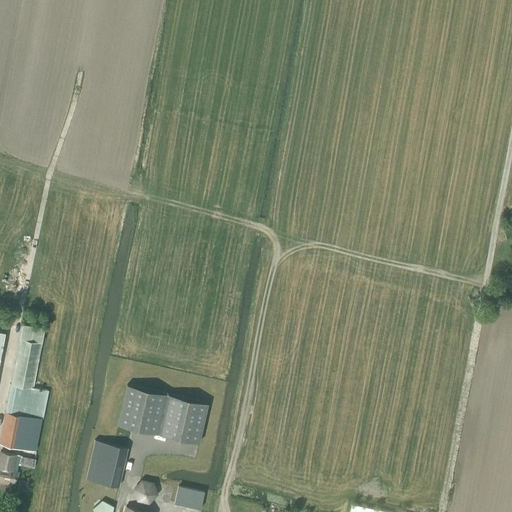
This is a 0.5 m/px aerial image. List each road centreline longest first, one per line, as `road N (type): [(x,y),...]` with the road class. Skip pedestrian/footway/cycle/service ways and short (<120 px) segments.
road 1 (track): [(0,408),(86,27)]
road 2 (track): [(441,511),(511,134)]
